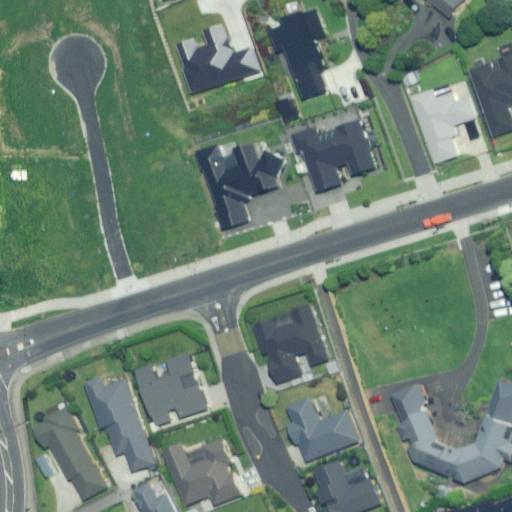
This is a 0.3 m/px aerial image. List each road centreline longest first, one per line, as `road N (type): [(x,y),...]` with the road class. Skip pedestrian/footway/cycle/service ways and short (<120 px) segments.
road 1 (residential): [(212,285),(511,188)]
road 2 (residential): [(137,309),(109,227),(78,63)]
road 3 (residential): [(307,511),(252,416),(212,285)]
road 4 (residential): [(0,354),(137,309)]
